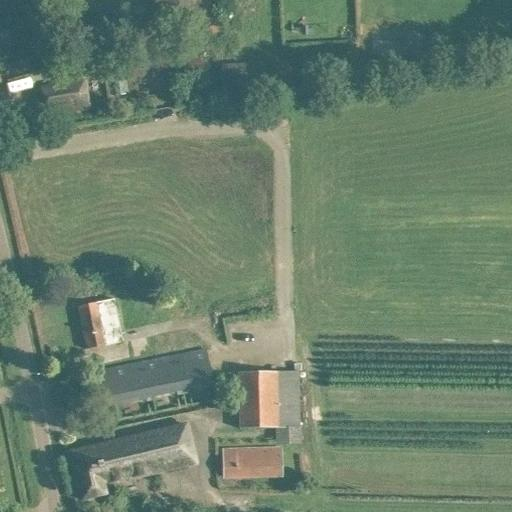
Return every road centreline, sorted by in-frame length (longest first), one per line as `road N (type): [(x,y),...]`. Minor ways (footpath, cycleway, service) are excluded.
road 1 (unknown): [(0,143),(167,105),(252,102),(283,116),(292,298),(257,339)]
road 2 (unclassified): [(60,511),(0,230)]
